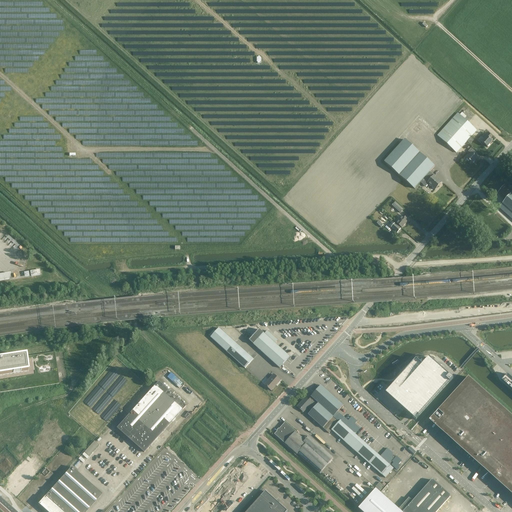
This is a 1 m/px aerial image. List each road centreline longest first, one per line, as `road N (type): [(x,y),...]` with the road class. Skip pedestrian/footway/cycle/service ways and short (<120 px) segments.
road 1 (track): [(49,0),(335,258)]
road 2 (track): [(252,429),(0,203)]
road 3 (unclassified): [(336,344),(511,144)]
road 4 (track): [(212,147),(86,149),(0,74)]
road 5 (track): [(188,258),(189,267),(380,256),(400,269)]
road 6 (unclassified): [(355,358),(405,334),(511,321)]
road 7 (track): [(196,0),(315,102)]
road 8 (unknown): [(416,125),(439,150),(447,179),(511,224)]
road 9 (unclassified): [(245,450),(336,344)]
road 10 (track): [(452,0),(433,19),(511,89)]
